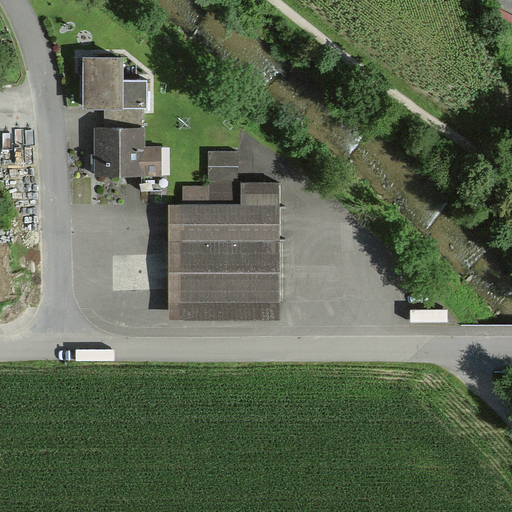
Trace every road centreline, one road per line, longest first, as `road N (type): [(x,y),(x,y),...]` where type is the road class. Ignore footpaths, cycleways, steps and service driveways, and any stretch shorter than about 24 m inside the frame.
road 1 (unclassified): [(511,349),(53,348)]
road 2 (residential): [(53,348),(48,106),(40,51),(13,0)]
road 3 (track): [(469,151),(270,0)]
